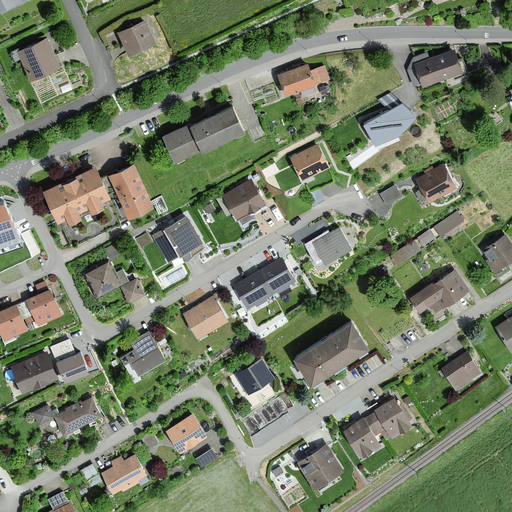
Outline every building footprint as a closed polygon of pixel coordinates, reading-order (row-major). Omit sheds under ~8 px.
[(0,0),(0,13),(29,1),(28,0),(0,0)] [(155,45),(144,23),(117,36),(129,59),(155,45)] [(59,69),(47,41),(17,54),(30,82),(59,69)] [(463,71),(454,49),(415,65),(423,87),(463,71)] [(310,70),(307,63),(277,74),(286,96),(328,79),(323,65),(310,70)] [(393,88),(380,94),(384,102),(397,97),(393,88)] [(416,112),(402,100),(363,122),(375,142),(400,132),(416,112)] [(244,128),(232,102),(162,135),(174,161),(244,128)] [(330,167),(318,144),(290,158),(301,181),(330,167)] [(154,203),(133,162),(109,174),(129,216),(154,203)] [(457,186),(444,164),(417,180),(431,202),(457,186)] [(110,196),(94,165),(43,190),(58,222),(110,196)] [(265,203),(250,178),(222,195),(237,219),(265,203)] [(402,196),(395,185),(379,195),(386,206),(402,196)] [(168,205),(164,195),(156,198),(159,208),(168,205)] [(0,242),(18,236),(4,199),(0,200),(0,242)] [(459,208),(435,222),(440,232),(465,217),(459,208)] [(201,242),(186,215),(152,234),(167,261),(201,242)] [(351,247),(339,227),(330,233),(328,230),(304,244),(318,267),(351,247)] [(494,271),(511,258),(511,243),(505,234),(482,252),(488,259),(486,260),(494,271)] [(399,257),(422,247),(417,237),(395,247),(399,257)] [(283,258),(260,271),(274,294),(296,282),(283,258)] [(120,284),(108,260),(85,272),(97,295),(120,284)] [(470,289),(455,268),(411,298),(420,312),(430,305),(435,313),(470,289)] [(260,271),(233,287),(246,310),(274,294),(260,271)] [(144,291),(137,278),(121,287),(128,300),(144,291)] [(16,303),(0,309),(0,334),(2,339),(27,328),(23,319),(33,315),(37,324),(61,313),(50,288),(25,299),(26,301),(17,305),(16,303)] [(212,296),(182,313),(197,338),(227,320),(212,296)] [(511,315),(495,327),(511,352),(511,315)] [(369,345),(352,318),(294,356),(311,382),(369,345)] [(164,358),(149,331),(130,341),(133,348),(120,355),(131,375),(164,358)] [(482,372),(468,351),(441,369),(456,390),(482,372)] [(58,378),(47,352),(10,367),(21,393),(58,378)] [(81,353),(56,363),(63,380),(88,370),(81,353)] [(235,375),(247,395),(274,378),(261,358),(235,375)] [(413,424),(395,396),(373,410),(374,412),(365,419),(363,416),(344,429),(361,457),(413,424)] [(92,397),(54,416),(64,434),(102,415),(92,397)] [(207,433),(192,412),(165,430),(179,452),(207,433)] [(342,468),(325,443),(296,463),(313,488),(342,468)] [(214,444),(196,453),(200,461),(218,452),(214,444)] [(148,476),(136,454),(124,461),(122,456),(111,462),(113,466),(102,472),(114,495),(148,476)] [(77,511),(71,499),(67,501),(62,492),(48,499),(53,508),(45,511),(77,511)]
